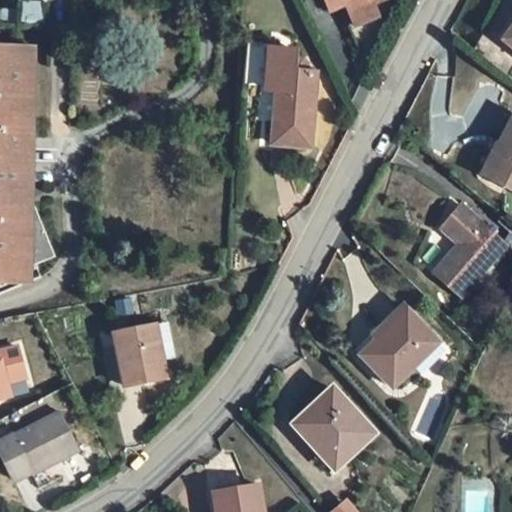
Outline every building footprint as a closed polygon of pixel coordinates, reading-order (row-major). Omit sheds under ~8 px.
[(347,0),(355,16),(382,3),(380,0),(347,0)] [(0,101),(35,104),(35,75),(31,75),(30,55),(0,53),(0,101)] [(262,100),(273,101),(270,149),(307,151),(311,73),(291,73),(291,59),(264,58),(262,100)] [(34,128),(35,104),(0,101),(0,272),(34,258),(37,266),(57,256),(28,191),(29,129),(34,128)] [(496,146),(503,151),(489,182),(511,194),(511,120),(509,119),(496,146)] [(503,151),(496,146),(480,178),(489,182),(503,151)] [(504,249),(511,255),(511,231),(501,242),(458,205),(434,229),(456,248),(431,273),(459,299),(504,249)] [(394,386),(440,342),(408,309),(362,353),(394,386)] [(175,353),(166,317),(152,320),(160,356),(175,353)] [(164,375),(160,356),(152,320),(110,329),(122,383),(164,375)] [(0,398),(12,397),(9,380),(27,377),(21,341),(0,345),(0,398)] [(338,466),(376,431),(331,380),(292,416),(338,466)] [(54,403),(0,431),(0,451),(12,476),(48,457),(50,461),(77,447),(54,403)] [(261,511),(257,490),(212,498),(214,511),(261,511)] [(358,511),(347,499),(332,511),(331,511),(358,511)]
